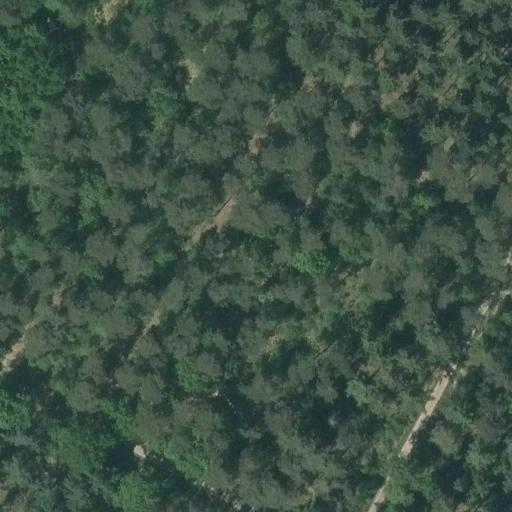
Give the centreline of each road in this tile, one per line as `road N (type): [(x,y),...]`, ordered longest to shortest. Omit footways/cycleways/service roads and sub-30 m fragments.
road 1 (track): [(369,511),(511,251)]
road 2 (track): [(0,378),(244,511)]
